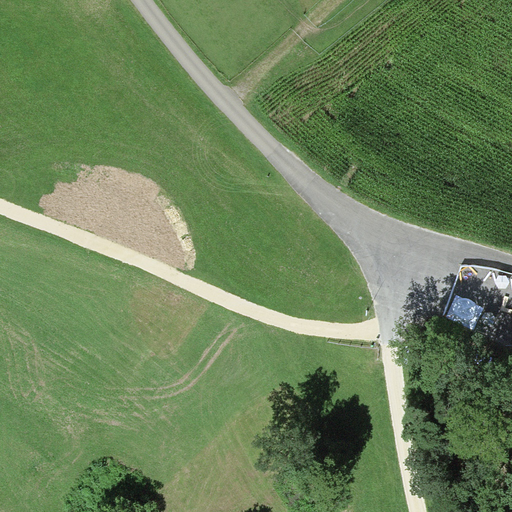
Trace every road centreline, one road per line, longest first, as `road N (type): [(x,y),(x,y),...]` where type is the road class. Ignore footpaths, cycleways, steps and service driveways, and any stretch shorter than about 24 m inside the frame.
road 1 (track): [(511,276),(376,240),(219,101),(140,0)]
road 2 (track): [(0,210),(324,332),(386,341)]
road 3 (track): [(416,511),(376,240)]
road 4 (track): [(219,101),(331,0)]
